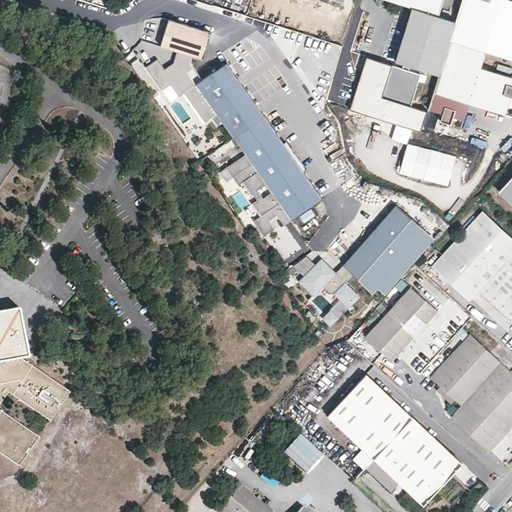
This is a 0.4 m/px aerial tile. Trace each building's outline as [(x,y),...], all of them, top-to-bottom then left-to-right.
[(409,64),(440,74),(457,18),(437,12),(440,0),(399,0),(413,4),(395,59),(403,62),(402,66),(392,63),(382,95),(410,104),(420,72),(408,68),(409,64)] [(511,0),(462,0),(457,18),(440,74),(430,107),(444,111),(441,119),(451,122),(453,114),(465,117),(470,101),(505,111),(511,93),(511,73),(482,65),(487,48),(511,55),(511,0)] [(212,30),(169,16),(160,42),(178,48),(193,53),(204,56),(212,30)] [(191,61),(193,53),(178,48),(174,62),(165,69),(157,58),(145,66),(161,89),(171,82),(180,94),(185,91),(206,121),(216,114),(195,83),(203,78),(191,61)] [(216,114),(233,137),(263,116),(226,62),(203,78),(195,83),(216,114)] [(393,121),(408,123),(409,110),(395,108),(393,121)] [(284,143),(264,115),(263,116),(233,137),(245,153),(219,171),(222,176),(229,171),(238,184),(243,180),(251,193),(252,192),(257,200),(253,203),(261,214),(253,220),(263,235),(274,227),(268,220),(276,214),(283,225),(322,197),(302,169),(304,168),(285,141),(284,143)] [(409,143),(400,171),(448,185),(456,157),(409,143)] [(511,174),(499,189),(511,200),(511,174)] [(353,274),(374,292),(377,288),(386,295),(437,239),(397,203),(342,264),(353,274)] [(300,216),(304,223),(315,216),(311,209),(300,216)] [(511,234),(485,210),(434,266),(470,299),(477,291),(509,320),(511,316),(511,234)] [(318,251),(330,235),(320,228),(308,244),(318,251)] [(335,293),(349,306),(359,295),(345,283),(353,274),(342,264),(334,272),(332,274),(327,269),(329,268),(320,260),(300,282),(314,295),(322,286),(330,293),(335,293)] [(393,361),(438,311),(412,288),(391,311),(384,305),(375,316),(382,322),(367,338),(393,361)] [(0,452),(20,467),(29,453),(26,451),(28,448),(32,450),(41,437),(0,408),(0,405),(9,392),(51,421),(60,408),(57,406),(59,403),(62,405),(71,391),(22,357),(27,355),(18,306),(0,309),(0,452)] [(336,317),(330,311),(323,318),(330,324),(336,317)] [(432,378),(441,387),(455,400),(461,406),(452,416),(488,449),(511,423),(511,372),(471,335),(432,378)] [(330,412),(425,501),(464,463),(368,371),(330,412)] [(455,400),(441,387),(438,392),(451,404),(455,400)] [(308,468),(321,454),(298,433),(285,447),(308,468)] [(456,481),(442,496),(454,507),(468,492),(456,481)] [(272,511),(239,485),(216,511),(307,511),(301,507),(296,511),(272,511)]
